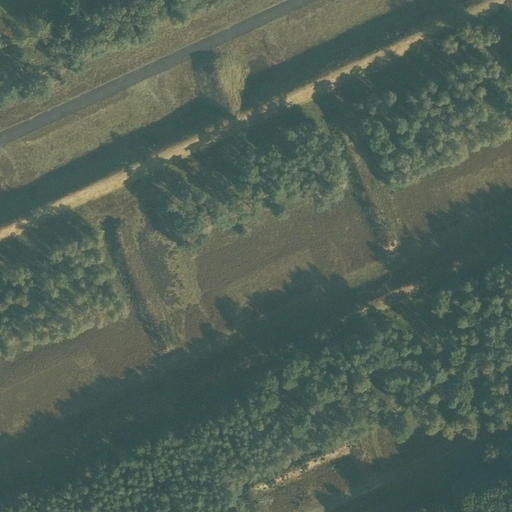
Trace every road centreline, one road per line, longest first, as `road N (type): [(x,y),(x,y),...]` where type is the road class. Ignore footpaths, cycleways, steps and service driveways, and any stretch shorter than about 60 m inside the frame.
road 1 (track): [(511,216),(0,454)]
road 2 (track): [(0,140),(307,0)]
road 3 (track): [(511,424),(322,511)]
